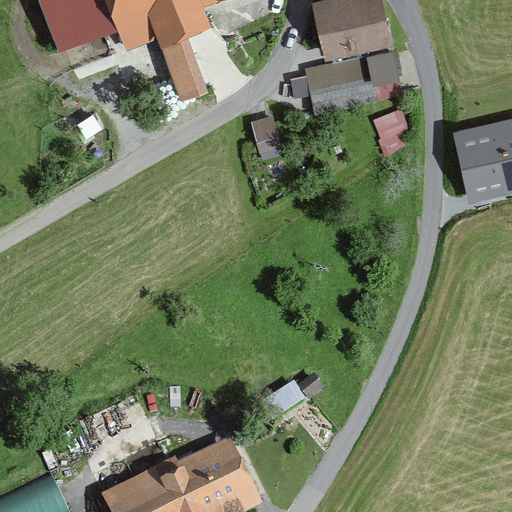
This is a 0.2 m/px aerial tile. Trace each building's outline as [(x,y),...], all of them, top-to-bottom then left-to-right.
[(161,37),(185,28),(206,20),(198,0),(46,0),(63,44),(119,23),(128,47),(160,34),(161,37)] [(385,42),(374,0),(352,0),(323,7),(332,46),(346,43),(348,51),(385,42)] [(206,89),(185,28),(161,37),(182,97),(206,89)] [(306,69),(315,110),(376,97),(373,81),(397,76),(392,51),(306,69)] [(389,151),(414,142),(400,106),(375,115),(389,151)] [(271,118),(252,123),(256,139),(275,134),(271,118)] [(511,124),(457,136),(467,182),(509,173),(510,180),(511,179),(511,124)] [(313,377),(301,388),(309,398),(321,387),(313,377)] [(301,401),(291,385),(264,401),(274,418),(301,401)] [(204,463),(205,466),(183,477),(173,458),(103,494),(111,511),(215,511),(226,507),(228,511),(234,511),(253,503),(227,452),(204,463)] [(53,472),(0,495),(0,511),(70,511),(71,511),(53,472)]
